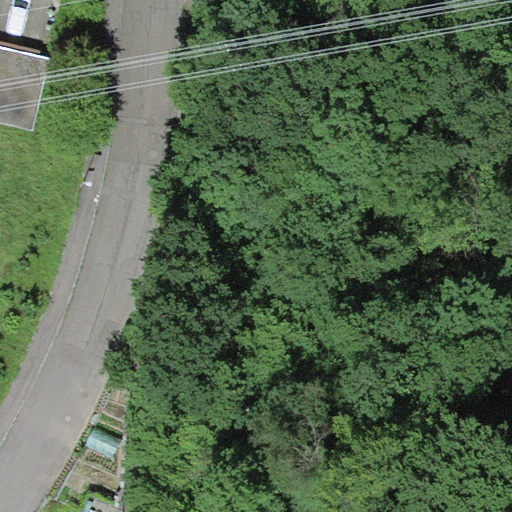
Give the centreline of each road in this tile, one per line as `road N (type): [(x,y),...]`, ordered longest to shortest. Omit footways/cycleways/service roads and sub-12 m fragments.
road 1 (residential): [(130,224),(149,315),(140,511)]
road 2 (residential): [(130,224),(0,470)]
road 3 (residential): [(141,0),(126,113),(130,224)]
